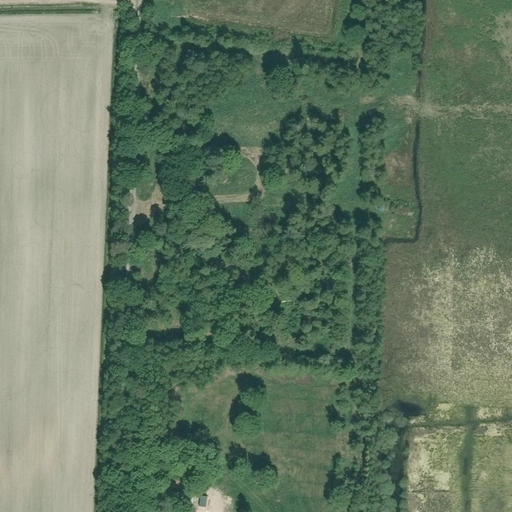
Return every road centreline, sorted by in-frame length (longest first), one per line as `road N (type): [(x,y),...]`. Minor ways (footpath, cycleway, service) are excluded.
road 1 (track): [(97,0),(110,19),(90,511)]
road 2 (unclassified): [(121,511),(141,0)]
